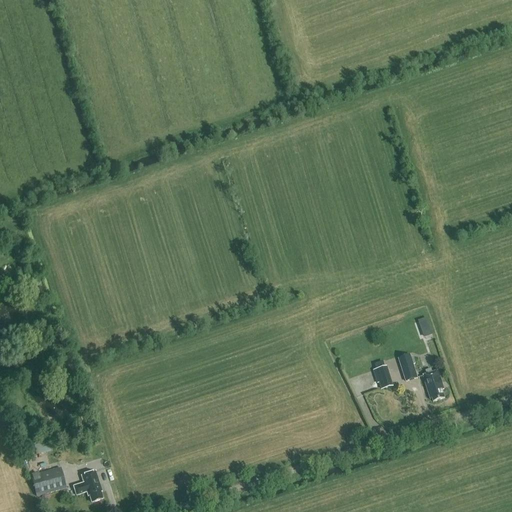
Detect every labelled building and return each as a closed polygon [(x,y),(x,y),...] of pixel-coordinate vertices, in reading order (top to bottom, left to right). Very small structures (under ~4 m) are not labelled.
[(430,328),(423,330),(425,336),(432,334),(430,328)] [(417,378),(412,363),(410,356),(398,360),(405,382),(417,378)] [(392,387),(386,368),(376,371),(382,390),(392,387)] [(434,402),(445,399),(442,390),(444,390),(438,371),(423,376),(431,399),(432,399),(434,402)] [(37,497),(66,489),(61,469),(32,477),(37,497)] [(92,503),(102,500),(100,493),(102,492),(96,472),(82,477),(84,484),(73,487),(76,496),(87,493),(88,497),(90,496),(92,503)]
